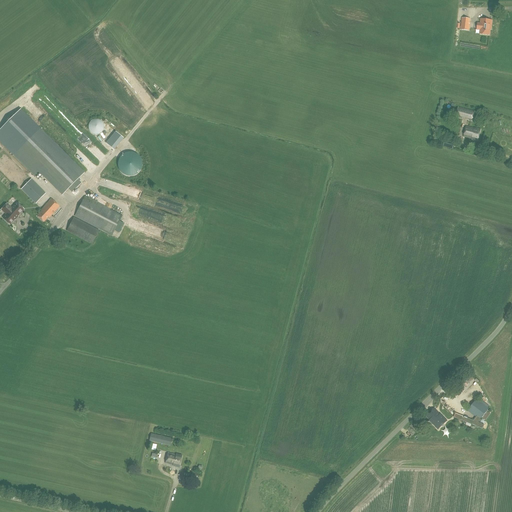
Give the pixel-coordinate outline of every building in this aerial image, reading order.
[(469,31),(471,20),(461,19),(460,30),(469,31)] [(491,28),(492,20),(481,19),(481,24),(478,23),(477,29),(481,29),(480,34),(490,35),(490,28),(491,28)] [(463,117),(469,119),(468,120),(472,121),(475,111),(459,107),(456,117),(463,119),(463,117)] [(477,141),(481,129),(475,127),(475,129),(466,126),(464,137),(472,139),(471,140),(477,141)] [(39,128),(13,155),(35,177),(39,173),(61,196),(84,172),(39,128)] [(32,179),(21,189),(36,204),(46,193),(32,179)] [(75,216),(112,235),(123,215),(85,196),(75,216)] [(49,217),(59,206),(51,199),(41,210),(42,211),(37,216),(44,222),(49,217)] [(7,203),(3,207),(16,219),(25,210),(16,202),(12,208),(7,203)] [(16,219),(3,207),(0,209),(0,210),(5,215),(1,218),(10,226),(16,219)] [(92,244),(99,230),(74,217),(67,231),(92,244)] [(480,419),(489,408),(477,399),(468,410),(480,419)] [(438,429),(448,421),(441,413),(440,414),(434,408),(426,416),(433,424),(438,429)] [(461,421),(464,419),(458,412),(455,415),(461,421)] [(420,433),(423,430),(422,429),(421,429),(414,422),(410,426),(418,433),(419,431),(420,433)] [(170,446),(172,439),(151,434),(150,441),(170,446)] [(179,468),(182,455),(176,454),(176,455),(168,453),(166,463),(173,465),(173,466),(179,468)] [(197,484),(199,475),(192,473),(192,474),(183,472),(181,480),(197,484)]
